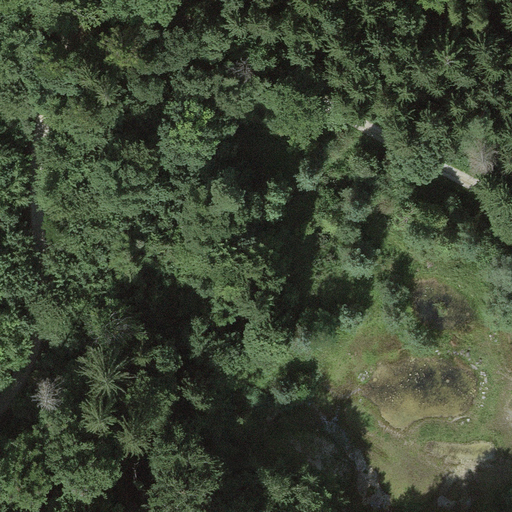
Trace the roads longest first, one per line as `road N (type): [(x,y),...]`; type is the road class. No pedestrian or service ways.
road 1 (track): [(79,0),(39,135),(34,188),(44,315),(33,357),(0,408)]
road 2 (track): [(511,203),(338,113),(151,0)]
